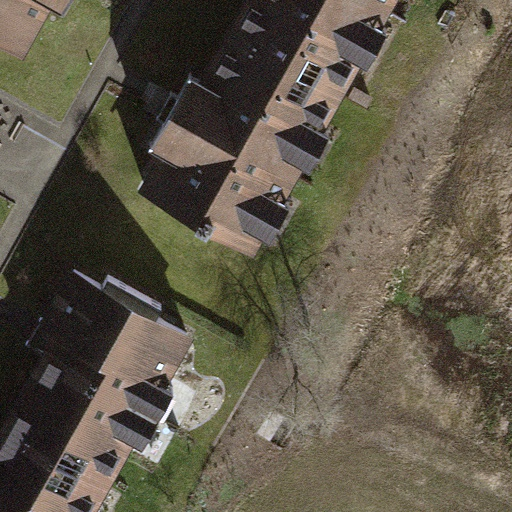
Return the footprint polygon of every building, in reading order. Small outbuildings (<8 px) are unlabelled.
[(0,0),(0,35),(23,49),(50,0),(0,0)] [(243,0),(228,30),(344,91),(393,0),(243,0)] [(142,193),(258,254),(344,91),(228,30),(142,193)] [(72,272),(0,422),(0,469),(35,511),(91,511),(191,335),(72,272)] [(0,511),(35,511),(0,469),(0,511)]
